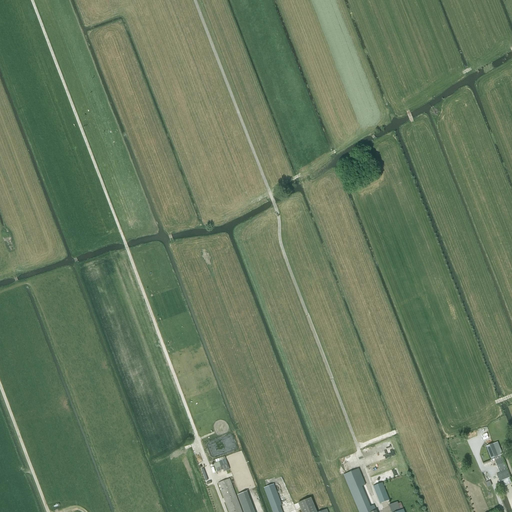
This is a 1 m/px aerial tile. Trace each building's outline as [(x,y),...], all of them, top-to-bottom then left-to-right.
[(491,459),(498,456),(495,449),(499,447),(497,442),(486,446),(491,459)] [(499,482),(510,477),(507,468),(506,469),(502,458),(495,460),(499,471),(500,471),(500,472),(499,473),(499,474),(496,475),(499,482)] [(213,464),(217,472),(229,467),(226,459),(213,464)] [(346,474),(344,475),(358,511),(376,511),(374,505),(370,507),(362,487),(365,485),(359,469),(346,474)] [(229,511),(242,511),(229,479),(218,483),(229,511)] [(380,504),(389,501),(382,483),(373,486),(380,504)] [(272,511),(282,511),(280,506),(282,505),(274,484),(264,488),(272,511)] [(244,511),(252,511),(245,492),(238,495),(244,511)] [(302,511),(316,511),(311,498),(298,503),(302,511)] [(404,511),(403,510),(400,502),(398,503),(398,501),(389,505),(391,511),(404,511)]
